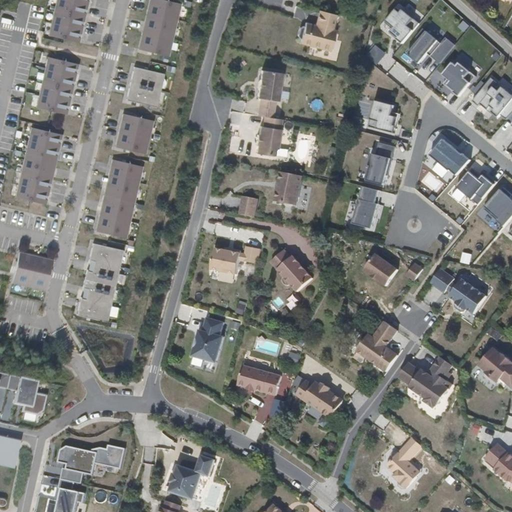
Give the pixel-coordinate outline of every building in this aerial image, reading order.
[(88,0),(56,0),(48,38),(78,45),(80,36),(77,35),(79,28),(82,29),(86,11),(83,10),(84,3),(88,4),(88,0)] [(168,59),(180,7),(151,0),(149,0),(146,17),(150,19),(146,35),(141,34),(137,52),(168,59)] [(319,9),(319,10),(315,24),(305,22),(304,27),(302,26),(300,28),(298,36),(299,38),(301,39),(300,43),(331,50),(336,29),(332,28),(336,13),(319,9)] [(402,13),(397,9),(387,21),(396,28),(393,30),(400,36),(398,39),(404,43),(415,31),(409,26),(414,18),(404,10),(402,13)] [(146,35),(150,19),(146,17),(141,34),(146,35)] [(439,40),(428,31),(409,55),(421,64),(439,40)] [(77,66),(47,59),(35,110),(66,117),(68,107),(64,107),(66,100),(69,101),(74,83),(70,82),(72,75),(75,76),(77,66)] [(459,66),(455,63),(445,75),(453,81),(449,85),(461,96),(472,83),(467,78),(472,72),(461,63),(459,66)] [(164,76),(133,69),(126,103),(156,110),(164,76)] [(259,100),(257,117),(262,118),(272,119),(274,102),(277,102),(281,74),(260,72),(256,100),(259,100)] [(501,91),(495,86),(489,93),(496,99),(491,105),(496,109),(494,112),(500,117),(511,102),(511,93),(504,87),(501,91)] [(394,106),(377,101),(371,127),(396,133),(398,126),(394,125),(397,117),(391,115),(394,106)] [(153,123),(123,116),(115,150),(146,157),(153,123)] [(262,118),(261,128),(258,128),(257,137),(255,136),(254,146),(256,146),(254,155),(274,158),(279,121),(280,120),(272,119),(262,118)] [(61,137),(30,129),(14,199),(45,206),(47,197),(44,196),(45,189),(48,190),(51,181),(47,180),(52,162),(55,162),(57,153),(54,152),(55,145),(59,146),(61,137)] [(464,156),(445,140),(432,155),(451,172),(452,170),(459,176),(472,160),(465,154),(464,156)] [(394,159),(373,153),(370,166),(372,167),(368,180),(384,185),(387,175),(389,175),(394,159)] [(142,169),(112,162),(108,179),(113,180),(110,190),(105,189),(101,206),(107,207),(104,218),(99,216),(95,233),(125,240),(142,169)] [(279,174),(273,204),(295,208),(301,179),(301,178),(279,174)] [(382,192),(366,188),(363,200),(361,199),(355,224),(374,229),(376,220),(378,220),(382,205),(379,204),(382,192)] [(252,220),(256,201),(241,198),(237,217),(252,220)] [(122,253),(92,246),(88,263),(93,264),(91,274),(85,273),(81,290),(87,291),(84,301),(79,300),(75,317),(106,324),(122,253)] [(225,252),(215,250),(211,271),(237,275),(239,261),(258,265),(261,250),(260,250),(246,248),(245,255),(240,255),(241,252),(234,251),(231,253),(225,252)] [(284,253),(271,264),(284,278),(291,286),(297,293),(312,280),(292,258),(290,260),(284,253)] [(51,262),(18,255),(11,285),(44,293),(51,262)] [(397,272),(375,257),(364,273),(385,288),(397,272)] [(405,278),(413,284),(422,271),(414,266),(405,278)] [(453,281),(439,271),(429,285),(443,295),(445,291),(450,284),(453,281)] [(291,286),(284,278),(279,282),(286,290),(291,286)] [(485,297),(460,280),(455,288),(451,295),(448,298),(455,303),(453,306),(454,309),(460,313),(463,313),(465,310),(472,315),(485,297)] [(455,288),(450,284),(445,291),(451,295),(455,288)] [(236,313),(244,315),(248,303),(240,301),(236,313)] [(194,357),(218,363),(224,338),(221,337),(224,324),(207,320),(204,333),(201,332),(198,341),(201,341),(199,349),(197,348),(194,357)] [(385,322),(373,338),(368,335),(367,337),(365,335),(362,335),(358,340),(359,343),(361,345),(357,351),(387,373),(398,356),(386,347),(397,331),(385,323),(385,322)] [(492,327),(487,333),(497,341),(502,335),(492,327)] [(485,374),(497,384),(498,383),(501,380),(507,384),(511,388),(511,363),(502,355),(501,356),(493,349),(479,366),(486,373),(485,374)] [(281,360),(292,363),(294,352),(284,350),(281,360)] [(410,386),(409,387),(425,399),(424,401),(434,408),(435,406),(436,407),(452,385),(446,381),(451,375),(448,372),(452,366),(440,358),(431,371),(432,372),(429,376),(421,370),(420,372),(409,363),(398,378),(410,386)] [(255,389),(264,392),(276,395),(282,376),(244,365),(238,385),(247,387),(247,388),(255,391),(255,389)] [(36,381),(18,377),(12,403),(23,405),(22,411),(36,414),(41,411),(44,395),(33,393),(36,381)] [(501,380),(498,383),(504,388),(507,384),(501,380)] [(297,395),(331,419),(342,403),(341,399),(335,395),(332,396),(328,393),(329,391),(330,389),(322,383),(321,385),(316,382),(314,386),(306,381),(297,395)] [(19,440),(0,436),(0,466),(14,469),(19,440)] [(421,447),(411,439),(398,454),(397,453),(393,453),(390,457),(390,460),(391,461),(386,468),(395,476),(393,478),(399,483),(398,484),(399,488),(402,491),(406,491),(416,479),(410,474),(414,469),(408,463),(421,447)] [(511,456),(498,444),(485,459),(496,468),(494,470),(507,481),(511,482),(511,456)] [(66,465),(65,470),(93,476),(96,464),(120,469),(124,449),(109,446),(108,450),(100,448),(92,449),(91,451),(65,447),(60,450),(57,463),(66,465)] [(219,459),(206,454),(201,470),(183,464),(180,473),(178,472),(175,480),(177,481),(174,490),(198,498),(206,473),(213,475),(219,459)] [(414,469),(410,474),(416,479),(420,474),(414,469)] [(74,511),(79,492),(60,488),(55,511),(74,511)] [(185,504),(171,500),(169,507),(166,506),(164,511),(183,511),(185,505),(185,504)] [(287,511),(277,503),(270,511),(269,511),(287,511)]
